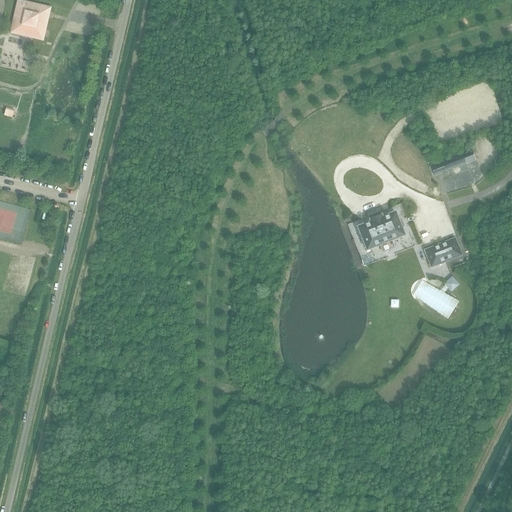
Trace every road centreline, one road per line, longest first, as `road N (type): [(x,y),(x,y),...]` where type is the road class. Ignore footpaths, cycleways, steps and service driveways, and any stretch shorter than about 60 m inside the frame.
road 1 (track): [(208,511),(214,254),(259,136),(286,111),(360,71),(511,26)]
road 2 (unclassified): [(5,511),(129,0)]
